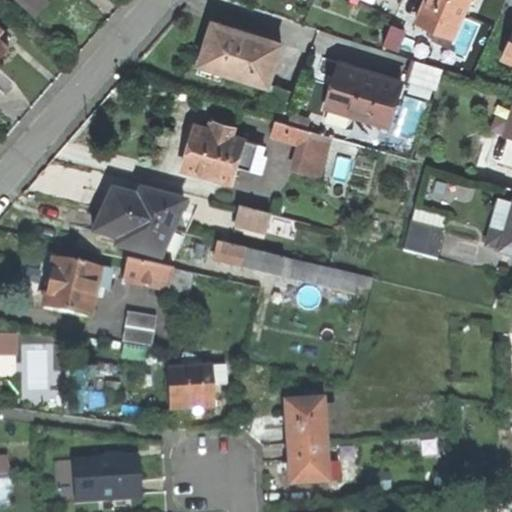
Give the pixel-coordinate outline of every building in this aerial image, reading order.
[(24,0),(38,12),(48,0),(24,0)] [(450,47),(470,0),(424,0),(416,21),(437,30),(433,40),(450,47)] [(396,52),(406,28),(392,22),(381,46),(396,52)] [(201,65),(269,85),(283,43),(215,23),(209,42),(201,65)] [(0,55),(10,45),(0,35),(0,32),(3,29),(0,26),(0,55)] [(511,35),(502,58),(511,62),(511,35)] [(390,125),(403,83),(343,62),(335,84),(328,105),(335,107),(330,121),(377,137),(382,123),(390,125)] [(439,71),(414,62),(408,78),(433,87),(439,71)] [(262,115),(276,120),(288,123),(296,95),(272,87),(262,115)] [(417,139),(428,100),(408,94),(397,133),(417,139)] [(319,170),(330,136),(288,123),(276,120),(272,135),(305,145),(300,164),(319,170)] [(183,167),(232,182),(236,166),(250,170),(257,144),(232,137),(234,128),(217,123),(214,131),(195,125),(189,146),(183,167)] [(336,178),(351,179),(353,156),(339,154),(336,178)] [(107,204),(104,213),(186,236),(193,218),(180,213),(184,204),(141,193),(137,201),(111,194),(107,204)] [(511,201),(497,198),(485,242),(511,250),(511,201)] [(233,225),(289,240),(294,222),(238,207),(233,225)] [(119,241),(117,247),(160,259),(163,254),(177,257),(186,236),(104,213),(98,225),(95,234),(119,241)] [(404,250),(439,259),(447,230),(411,220),(404,250)] [(317,315),(325,289),(354,297),(360,276),(218,243),(214,258),(240,263),(241,267),(279,277),(273,304),(317,315)] [(108,289),(112,273),(99,271),(100,268),(56,259),(51,283),(45,308),(89,319),(96,287),(108,289)] [(123,282),(169,291),(174,270),(128,259),(123,282)] [(124,342),(154,347),(159,316),(130,312),(124,342)] [(201,410),(216,409),(214,385),(228,384),(227,366),(215,366),(212,366),(168,369),(170,411),(201,410)] [(287,423),(288,444),(326,442),(323,401),(286,403),(287,423)] [(290,486),(328,483),(326,442),(288,444),(289,465),(290,486)] [(139,457),(75,461),(77,505),(142,499),(140,475),(139,457)]
